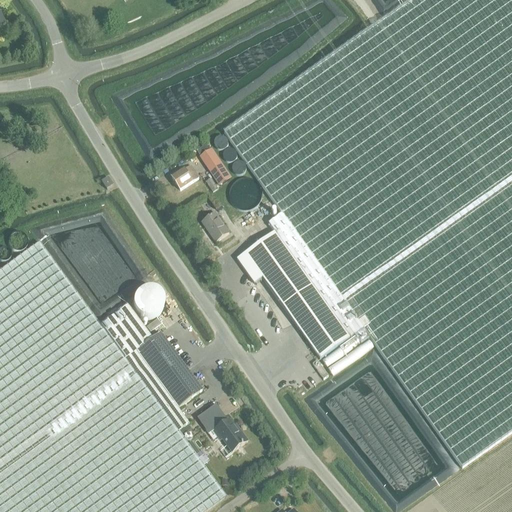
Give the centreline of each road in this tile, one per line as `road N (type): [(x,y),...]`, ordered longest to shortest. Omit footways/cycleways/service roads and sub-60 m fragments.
road 1 (unclassified): [(356,511),(194,292),(72,101),(65,77)]
road 2 (unclassified): [(65,77),(143,51),(248,0)]
